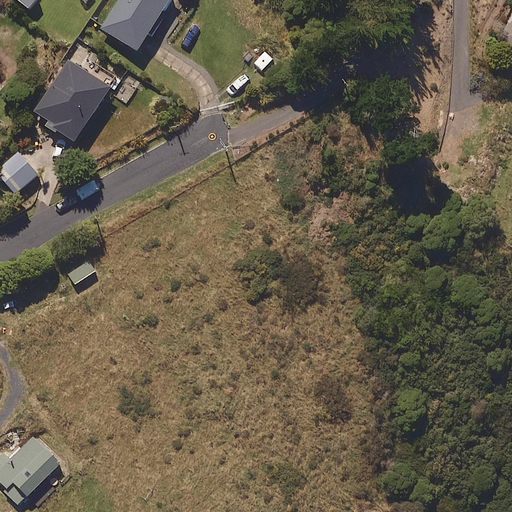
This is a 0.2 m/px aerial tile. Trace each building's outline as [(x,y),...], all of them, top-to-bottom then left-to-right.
[(18,0),(31,9),(37,0),(18,0)] [(172,0),(120,0),(103,28),(140,52),(172,0)] [(511,16),(500,41),(511,47),(511,16)] [(112,89),(70,61),(35,115),(77,142),(112,89)] [(141,83),(130,75),(116,96),(127,104),(141,83)] [(40,175),(20,152),(0,169),(0,174),(17,194),(40,175)] [(62,464),(34,436),(7,464),(0,457),(0,481),(23,504),(62,464)]
